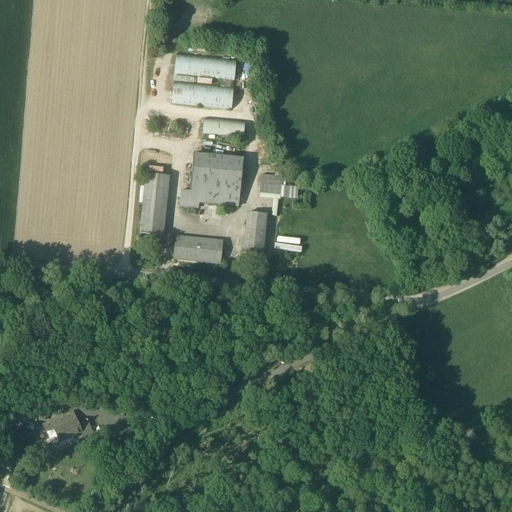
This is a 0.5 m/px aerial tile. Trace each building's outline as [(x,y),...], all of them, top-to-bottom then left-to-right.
[(236,61),(176,54),(174,76),(234,82),(236,61)] [(233,88),(173,82),(171,104),(231,110),(233,88)] [(244,123),(204,119),(202,134),(243,138),(244,123)] [(243,160),(193,155),(189,192),(180,191),(179,206),(198,208),(199,203),(238,207),(243,160)] [(169,177),(146,175),(140,235),(163,237),(169,177)] [(281,185),(261,183),(260,193),(280,195),(281,185)] [(266,216),(247,214),(243,255),(261,257),(266,216)] [(222,244),(184,240),(184,239),(175,238),(173,257),(197,260),(197,263),(220,265),(222,244)] [(44,416),(13,413),(12,422),(35,424),(35,420),(44,421),(44,416)] [(86,421),(76,425),(72,414),(43,427),(51,445),(72,437),(74,441),(91,434),(86,421)] [(131,430),(113,428),(112,440),(130,442),(131,430)]
